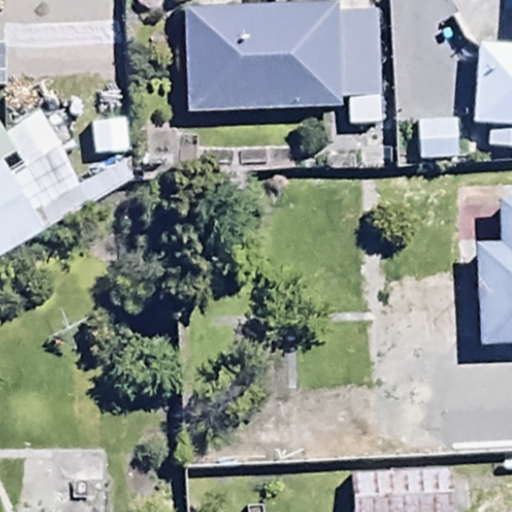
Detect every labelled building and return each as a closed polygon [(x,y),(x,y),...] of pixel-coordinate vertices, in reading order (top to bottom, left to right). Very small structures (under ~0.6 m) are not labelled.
[(511,16),(468,14),(461,137),(485,138),(484,160),(511,161),(511,16)] [(179,125),(334,121),(334,110),(342,110),(343,135),(374,135),(372,26),(329,28),(329,19),(176,23),(179,125)] [(0,173),(0,269),(130,192),(117,171),(72,198),(65,186),(72,181),(37,123),(0,145),(0,150),(16,178),(6,184),(0,173)] [(511,213),(491,214),(492,260),(470,261),(473,359),(511,357),(511,213)] [(400,403),(400,391),(371,391),(370,464),(480,466),(481,404),(400,403)] [(347,481),(347,511),(446,511),(446,481),(347,481)]
